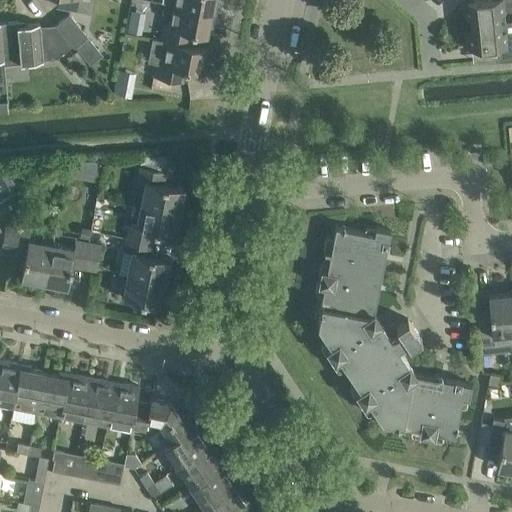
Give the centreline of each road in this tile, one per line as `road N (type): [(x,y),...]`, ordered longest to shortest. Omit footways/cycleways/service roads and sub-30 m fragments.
road 1 (residential): [(511,240),(477,243),(469,173),(280,192),(246,184)]
road 2 (residential): [(0,317),(142,342),(214,333)]
road 3 (tertiary): [(328,505),(214,333)]
road 4 (tertiary): [(246,184),(280,0)]
road 5 (tertiary): [(214,333),(246,184)]
